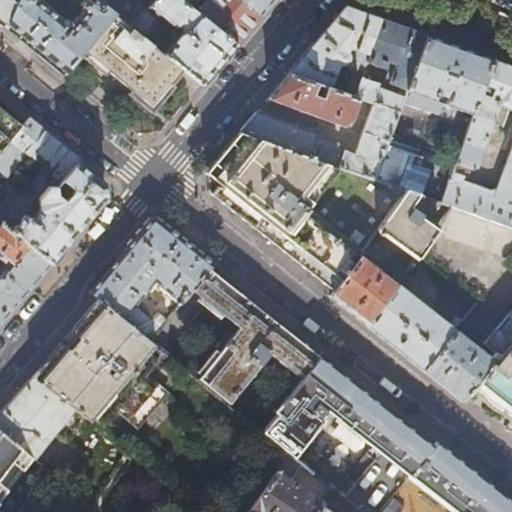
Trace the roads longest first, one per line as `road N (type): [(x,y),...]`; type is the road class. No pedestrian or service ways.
road 1 (residential): [(156,180),(511,472)]
road 2 (residential): [(0,371),(156,180)]
road 3 (residential): [(156,180),(309,0)]
road 4 (residential): [(0,53),(156,180)]
